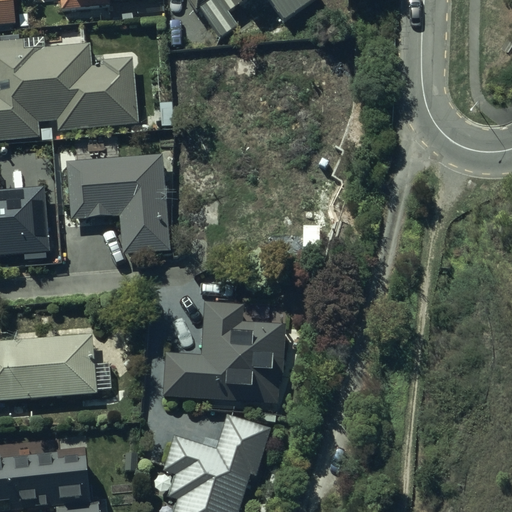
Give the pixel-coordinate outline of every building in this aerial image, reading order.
[(0,0),(0,28),(16,27),(13,0),(0,0)] [(59,0),(61,13),(78,11),(77,6),(131,0),(59,0)] [(183,0),(195,16),(201,12),(221,41),(245,24),(234,8),(240,4),(243,8),(254,0),(265,0),(288,33),(323,8),(317,0),(183,0)] [(0,146),(40,143),(38,125),(56,124),(57,137),(139,131),(134,61),(104,63),(104,70),(93,71),(91,47),(41,51),(41,43),(0,46),(0,146)] [(276,187),(257,193),(281,250),(333,228),(322,203),(331,184),(311,172),(299,175),(296,164),(324,156),(319,139),(328,136),(313,91),(303,95),(297,78),(202,109),(219,158),(228,155),(238,184),(271,173),(276,187)] [(161,158),(66,165),(72,224),(119,220),(122,259),(170,255),(161,158)] [(45,189),(0,191),(0,258),(50,255),(45,189)] [(201,361),(164,360),(162,401),(201,403),(200,415),(251,418),(251,409),(278,410),(309,332),(243,325),(245,308),(206,307),(201,361)] [(0,409),(118,398),(114,361),(100,363),(97,333),(0,343),(0,409)] [(177,505),(175,511),(237,511),(249,477),(257,480),(271,434),(227,420),(216,454),(176,441),(165,476),(174,479),(167,502),(177,505)] [(0,511),(35,511),(90,506),(82,444),(58,447),(59,458),(26,461),(24,444),(0,446),(0,511)]
